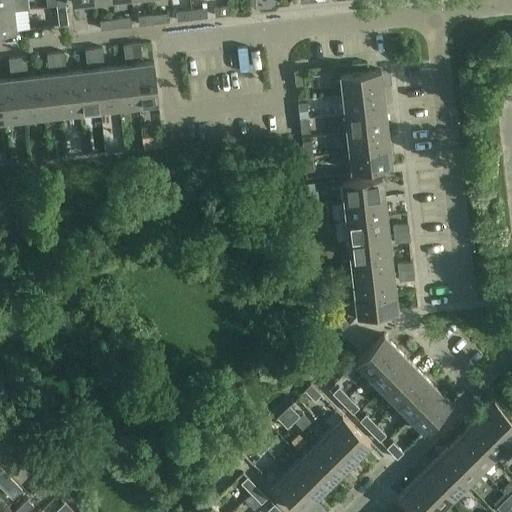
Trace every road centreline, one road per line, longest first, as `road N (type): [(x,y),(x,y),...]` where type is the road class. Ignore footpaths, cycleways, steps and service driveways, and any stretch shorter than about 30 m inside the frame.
road 1 (residential): [(433,11),(465,293)]
road 2 (residential): [(274,29),(281,103),(171,112),(164,38)]
road 3 (residential): [(353,511),(476,389)]
road 4 (residential): [(0,48),(164,38)]
road 5 (residential): [(274,29),(433,11)]
